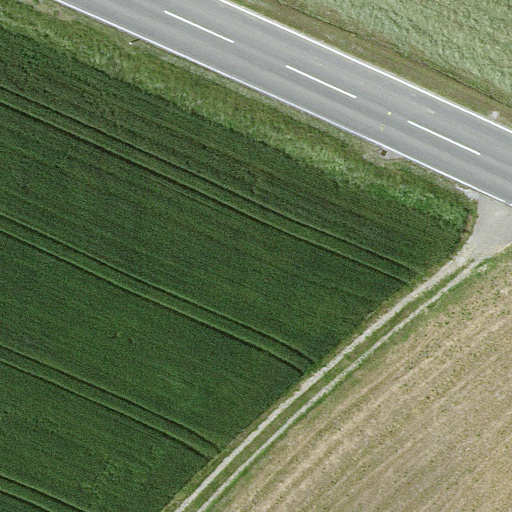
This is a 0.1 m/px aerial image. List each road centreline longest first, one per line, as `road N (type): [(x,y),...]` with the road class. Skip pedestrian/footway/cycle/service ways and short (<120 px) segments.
road 1 (track): [(511,210),(187,511)]
road 2 (secondary): [(127,0),(511,169)]
